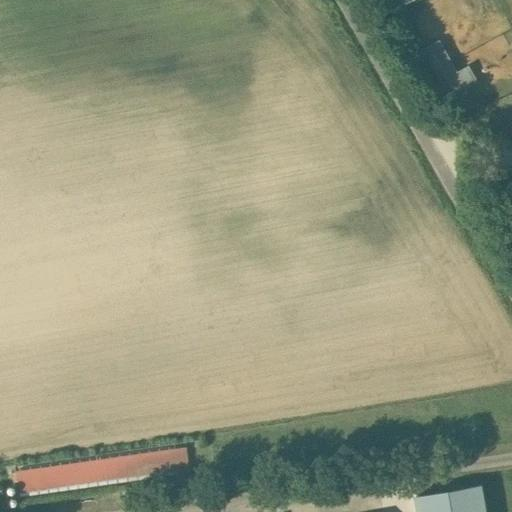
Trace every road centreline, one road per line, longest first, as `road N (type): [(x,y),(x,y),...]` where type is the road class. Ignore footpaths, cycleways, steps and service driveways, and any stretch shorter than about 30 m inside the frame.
road 1 (unclassified): [(95,511),(511,456)]
road 2 (unclassified): [(342,0),(511,282)]
